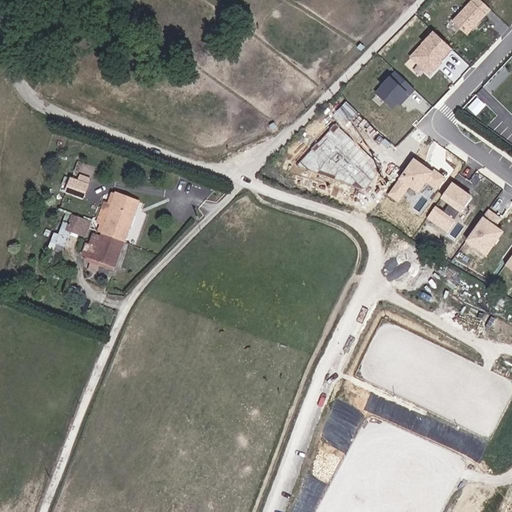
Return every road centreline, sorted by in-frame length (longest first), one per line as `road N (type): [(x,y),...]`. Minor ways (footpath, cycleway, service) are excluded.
road 1 (track): [(245,180),(32,99),(17,77),(14,37),(0,14)]
road 2 (residential): [(511,177),(441,124),(445,109),(511,39)]
